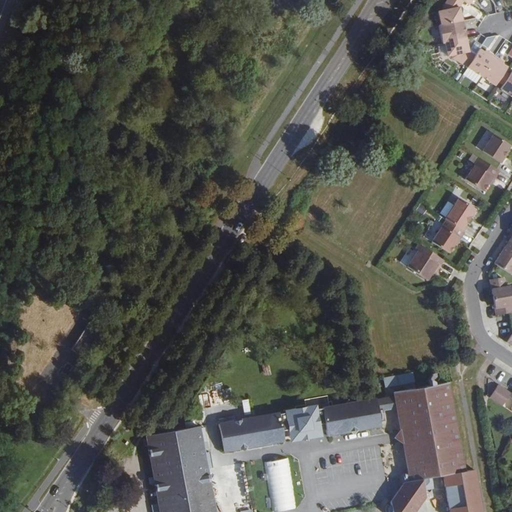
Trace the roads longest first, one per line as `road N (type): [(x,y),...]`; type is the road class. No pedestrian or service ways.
road 1 (secondary): [(66,485),(385,0)]
road 2 (residential): [(511,363),(475,335),(466,291),(466,277),(511,206)]
